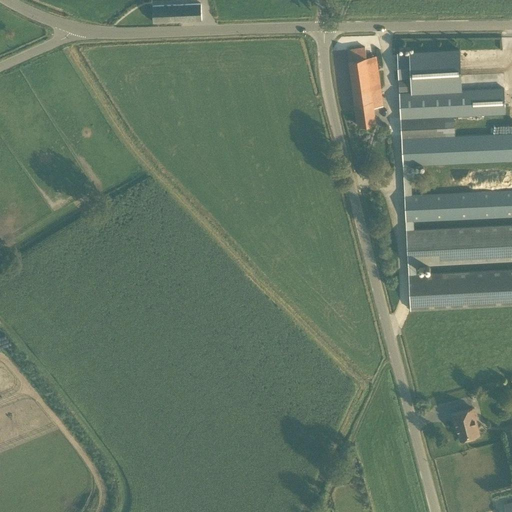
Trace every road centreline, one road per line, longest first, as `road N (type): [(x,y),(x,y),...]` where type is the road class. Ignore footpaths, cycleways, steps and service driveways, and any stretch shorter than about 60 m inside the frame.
road 1 (unclassified): [(434,511),(328,94),(323,27)]
road 2 (unclassified): [(76,31),(323,27)]
road 3 (track): [(0,319),(123,472),(127,511)]
road 4 (unclassified): [(511,25),(323,27)]
